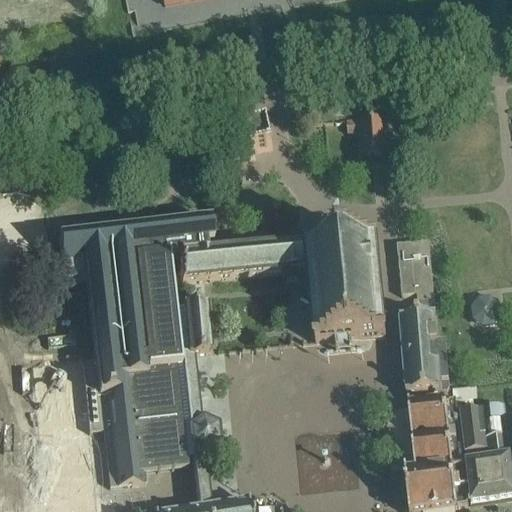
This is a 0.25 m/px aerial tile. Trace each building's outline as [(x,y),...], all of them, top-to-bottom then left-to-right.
[(162,0),(164,8),(204,0),(162,0)] [(133,18),(131,32),(147,34),(149,21),(133,18)] [(399,120),(347,124),(348,136),(361,135),(362,158),(387,156),(386,136),(400,135),(399,120)] [(268,130),(206,143),(208,171),(255,161),(254,155),(273,151),(268,130)] [(0,204),(0,274),(28,274),(25,203),(0,204)] [(187,471),(187,462),(192,462),(192,465),(197,511),(210,510),(205,464),(204,455),(205,455),(219,445),(217,429),(200,421),(193,358),(211,356),(206,304),(202,304),(200,284),(210,283),(281,276),(282,276),(284,276),(297,274),(308,273),(310,284),(314,328),(315,336),(316,346),(372,341),(386,339),(376,244),(308,251),(308,245),(206,255),(205,246),(212,245),(210,223),(201,223),(58,240),(63,285),(85,283),(95,364),(81,365),(89,436),(103,434),(109,491),(146,487),(144,475),(187,471)] [(407,398),(427,397),(447,395),(449,390),(446,355),(445,346),(438,346),(434,305),(432,305),(431,297),(433,296),(429,245),(397,248),(402,300),(417,298),(418,306),(416,306),(416,308),(400,310),(401,314),(398,315),(398,317),(400,317),(407,398)] [(489,301),(477,303),(469,313),(471,324),(481,331),(493,329),(501,321),(499,308),(489,301)] [(0,495),(0,511),(61,511),(58,489),(56,489),(40,340),(0,344),(0,418),(9,494),(0,495)] [(451,511),(468,509),(463,455),(456,402),(408,407),(418,511),(451,511)] [(511,439),(509,410),(505,410),(460,416),(466,463),(471,509),(511,503),(511,439)]
